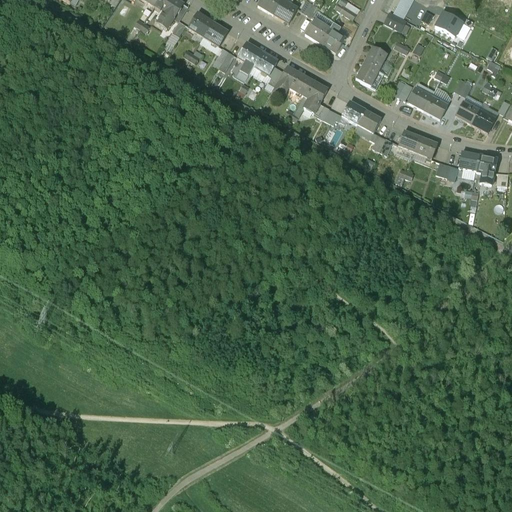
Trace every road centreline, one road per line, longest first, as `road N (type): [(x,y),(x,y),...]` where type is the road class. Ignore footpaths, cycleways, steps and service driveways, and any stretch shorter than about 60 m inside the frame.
road 1 (track): [(156,511),(397,348)]
road 2 (residential): [(511,155),(442,141),(335,88)]
road 3 (residential): [(335,88),(188,0)]
road 4 (track): [(397,348),(511,252)]
road 5 (residential): [(228,0),(344,72)]
